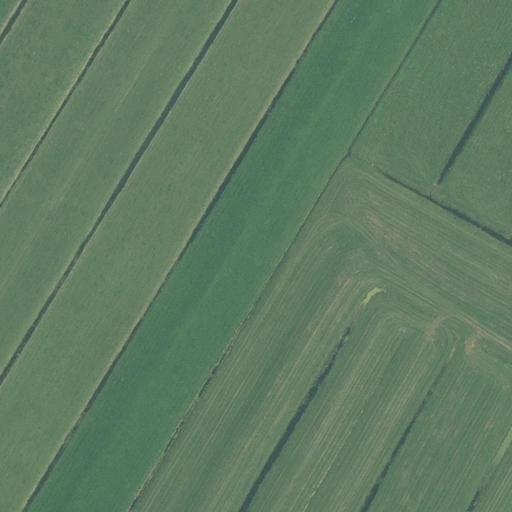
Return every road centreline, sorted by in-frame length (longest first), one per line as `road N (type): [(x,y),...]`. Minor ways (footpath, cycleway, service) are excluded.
road 1 (track): [(511,342),(419,285),(380,250),(351,205),(354,183),(467,0)]
road 2 (track): [(380,250),(357,266),(212,511)]
